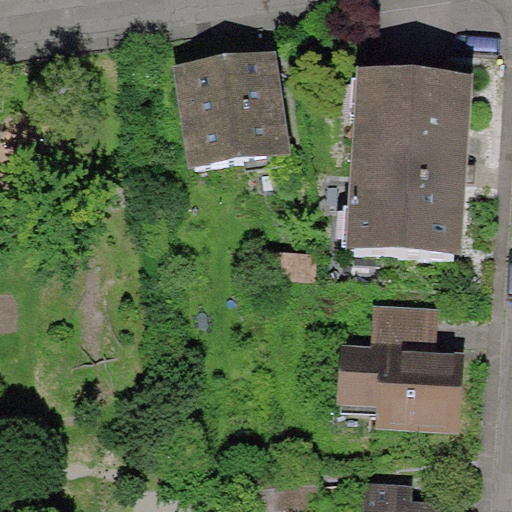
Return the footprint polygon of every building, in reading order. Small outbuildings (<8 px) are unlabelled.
[(280,55),(171,70),(185,174),(294,160),(280,55)] [(474,86),(357,77),(346,258),(463,267),(474,86)] [(438,311),(373,307),(371,351),(435,355),(438,311)] [(371,351),(342,349),(338,410),(376,412),(376,432),(459,438),(463,357),(435,355),(371,351)] [(324,511),(320,467),(255,473),(258,511),(324,511)] [(414,486),(364,483),(362,511),(449,511),(450,505),(413,503),(414,486)]
